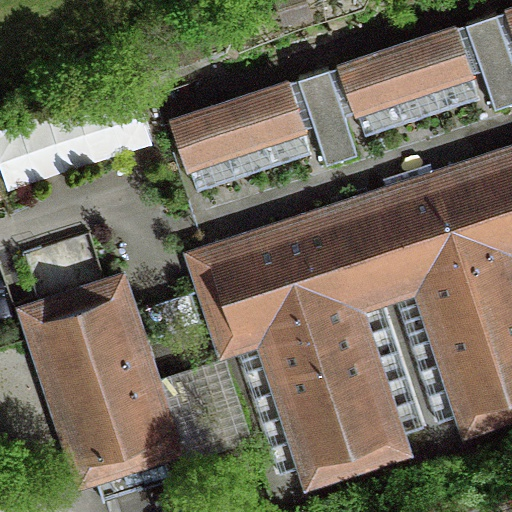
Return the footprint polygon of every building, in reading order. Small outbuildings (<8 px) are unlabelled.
[(511,101),(511,71),(492,12),(462,22),(491,109),(511,101)] [(463,65),(454,37),(340,75),(349,102),(463,65)] [(352,154),(324,68),(294,78),(322,164),(352,154)] [(295,120),(286,92),(172,130),(181,157),(295,120)] [(511,165),(206,265),(229,333),(267,321),(314,464),(382,442),(334,298),(425,269),(472,412),(511,399),(511,307),(492,247),(511,240),(511,165)] [(154,441),(107,298),(39,321),(86,464),(154,441)]
